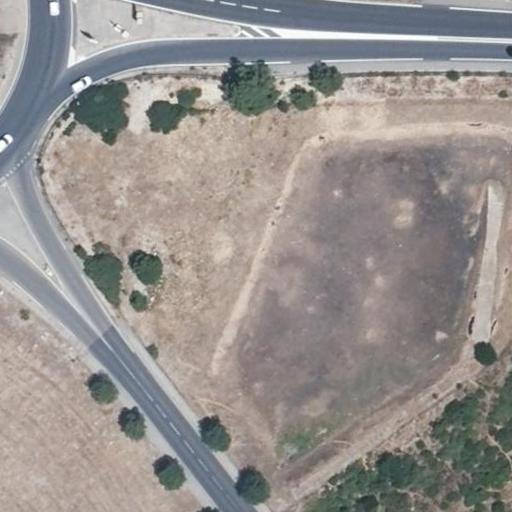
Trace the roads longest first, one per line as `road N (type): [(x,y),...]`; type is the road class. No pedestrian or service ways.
road 1 (primary): [(30,111),(73,82),(149,57),(362,49),(436,36)]
road 2 (secondary): [(103,331),(244,511)]
road 3 (primary): [(436,36),(360,17),(219,0)]
road 4 (secondary): [(103,331),(101,312),(67,268),(27,187),(12,139)]
road 5 (secondary): [(0,249),(81,325),(103,331)]
